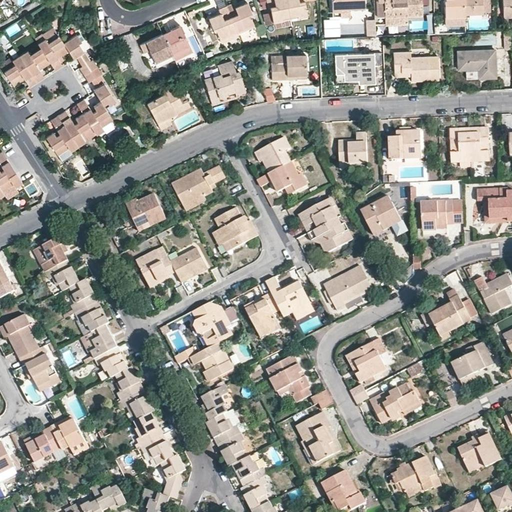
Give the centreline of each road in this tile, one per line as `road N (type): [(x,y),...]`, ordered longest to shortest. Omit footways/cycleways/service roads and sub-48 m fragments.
road 1 (residential): [(511,247),(443,267),(396,306),(338,334),(325,356),(372,444),(394,444),(485,402)]
road 2 (residential): [(135,333),(281,247),(225,129)]
road 3 (residential): [(225,129),(298,111),(511,100)]
road 4 (residential): [(66,205),(225,129)]
road 5 (residential): [(208,472),(135,333)]
road 6 (residential): [(135,333),(66,205)]
